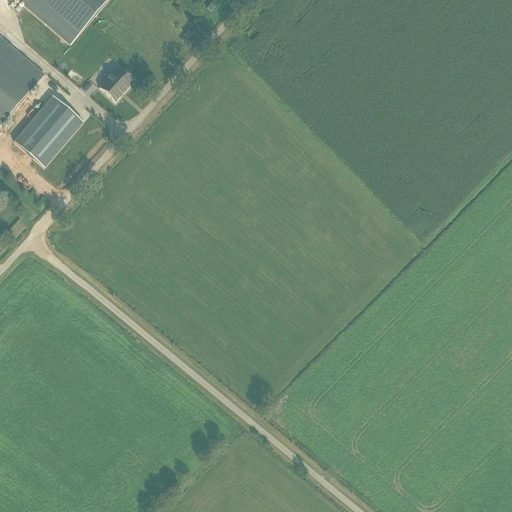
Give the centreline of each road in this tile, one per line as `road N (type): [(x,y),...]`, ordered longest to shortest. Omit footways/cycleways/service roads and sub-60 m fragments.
road 1 (unclassified): [(29,242),(359,511)]
road 2 (unclassified): [(242,0),(29,242)]
